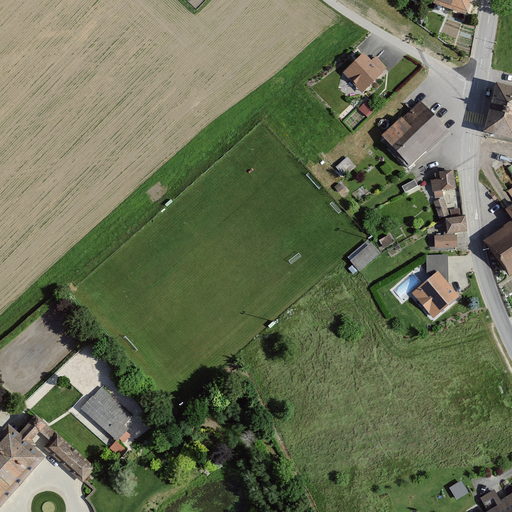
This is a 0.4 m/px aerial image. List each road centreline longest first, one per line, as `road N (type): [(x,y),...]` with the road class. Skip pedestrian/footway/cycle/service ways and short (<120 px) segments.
road 1 (unclassified): [(476,92),(468,154),(474,225),(511,343)]
road 2 (residential): [(476,92),(326,0)]
